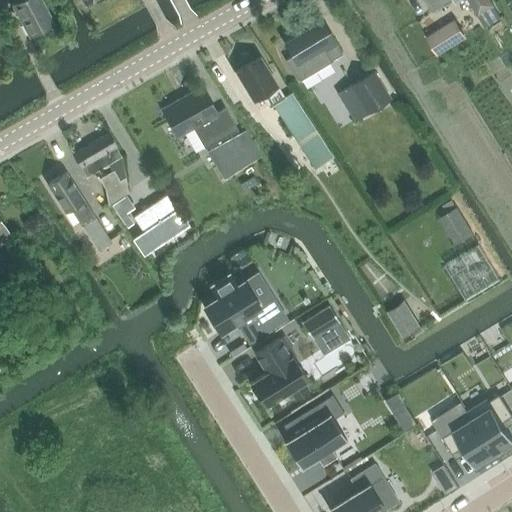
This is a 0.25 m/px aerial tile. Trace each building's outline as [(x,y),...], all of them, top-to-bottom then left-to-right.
[(21,0),(12,5),(29,37),(54,24),(41,0),(21,0)] [(425,0),(432,11),(450,0),(425,0)] [(490,0),(468,0),(478,15),(494,6),(490,0)] [(494,6),(478,15),(485,27),(501,18),(494,6)] [(311,27),(311,26),(284,42),(292,56),(284,60),(295,79),(301,80),(332,62),(332,61),(342,54),(322,20),(311,27)] [(438,54),(465,37),(455,20),(427,37),(438,54)] [(260,57),(236,72),(253,101),(262,95),(269,107),(272,105),(284,97),(260,57)] [(349,87),(351,91),(365,114),(389,100),(373,73),(349,87)] [(216,112),(201,86),(162,109),(177,136),(193,128),(204,148),(238,130),(225,107),(216,112)] [(284,97),(272,105),(314,170),(332,158),(290,93),(284,97)] [(73,154),(86,177),(108,164),(121,156),(108,133),(73,154)] [(224,141),(240,169),(254,160),(238,134),(224,141)] [(121,156),(108,164),(112,171),(113,170),(119,180),(124,177),(121,156)] [(112,171),(99,178),(104,188),(108,203),(127,193),(124,177),(119,180),(113,170),(112,171)] [(84,199),(83,199),(65,172),(47,183),(66,212),(70,210),(98,252),(111,243),(90,211),(91,210),(84,199)] [(253,176),(240,184),(244,191),(257,183),(253,176)] [(166,194),(132,217),(143,233),(135,238),(145,253),(142,255),(143,256),(181,230),(180,228),(178,229),(169,216),(178,211),(166,194)] [(457,203),(437,213),(452,243),(472,234),(457,203)] [(0,245),(12,238),(0,218),(0,245)] [(499,278),(478,244),(445,264),(466,298),(499,278)] [(217,296),(203,305),(220,332),(237,321),(250,341),(286,318),(273,296),(259,305),(243,280),(236,285),(229,275),(211,286),(217,296)] [(404,301),(387,311),(403,337),(420,327),(404,301)] [(329,305),(302,322),(311,338),(313,337),(328,327),(338,344),(348,338),(338,321),(339,320),(329,305)] [(266,371),(249,382),(264,406),(289,390),(295,399),(309,391),(303,381),(307,378),(292,355),(290,356),(278,337),(254,353),(266,371)] [(332,393),(283,424),(290,436),(283,440),(300,467),(317,456),(321,462),(335,453),(331,447),(346,438),(333,418),(343,411),(332,393)] [(488,396),(467,409),(472,417),(473,417),(498,457),(499,456),(511,447),(511,445),(510,443),(511,442),(511,441),(511,435),(507,426),(503,421),(511,415),(511,412),(500,393),(490,400),(488,396)] [(410,412),(396,420),(403,431),(417,423),(410,412)] [(472,417),(442,436),(453,453),(463,446),(467,452),(475,465),(480,462),(483,466),(496,457),(497,458),(498,457),(473,417),(472,417)] [(358,490),(328,508),(330,511),(379,511),(397,500),(374,463),(350,478),(358,490)] [(451,476),(440,484),(446,493),(457,486),(451,476)]
